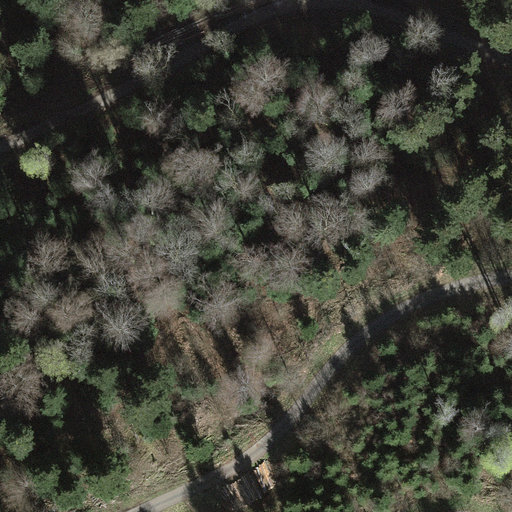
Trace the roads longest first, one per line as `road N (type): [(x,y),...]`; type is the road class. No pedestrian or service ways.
road 1 (track): [(136,511),(249,455),(363,335),(403,308),(511,278)]
road 2 (track): [(321,0),(265,14),(0,153)]
road 3 (track): [(511,59),(393,13),(332,0)]
